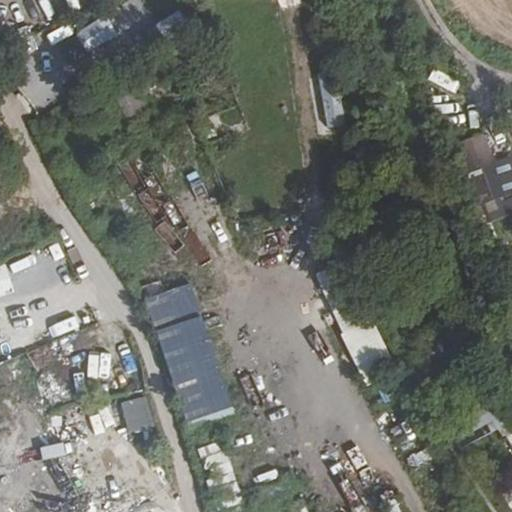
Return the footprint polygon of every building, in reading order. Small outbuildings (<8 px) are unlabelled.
[(279,0),(281,9),(302,6),(300,0),(279,0)] [(164,42),(190,28),(180,11),(154,26),(164,42)] [(74,33),(87,55),(118,38),(105,16),(74,33)] [(140,53),(154,46),(148,32),(133,39),(140,53)] [(344,129),(334,73),(317,76),(327,132),(344,129)] [(480,224),(511,215),(511,201),(510,195),(511,194),(511,159),(506,138),(460,150),(480,224)] [(343,263),(314,277),(365,387),(394,373),(343,263)] [(191,284),(144,298),(184,429),(231,415),(191,284)] [(336,330),(330,309),(315,313),(322,335),(336,330)] [(18,321),(28,349),(39,345),(29,317),(18,321)] [(95,342),(87,353),(110,367),(117,356),(95,342)] [(145,396),(121,403),(131,440),(156,433),(145,396)] [(506,432),(497,402),(448,418),(458,448),(506,432)] [(69,426),(52,428),(53,442),(71,440),(69,426)] [(106,430),(77,436),(84,466),(113,459),(106,430)] [(201,448),(208,486),(230,481),(223,443),(201,448)] [(73,486),(82,511),(100,511),(125,504),(118,484),(92,493),(88,481),(73,486)] [(399,511),(391,492),(380,497),(386,511),(399,511)] [(292,511),(307,511),(303,501),(290,506),(292,511)] [(353,511),(369,511),(366,503),(352,508),(353,511)]
